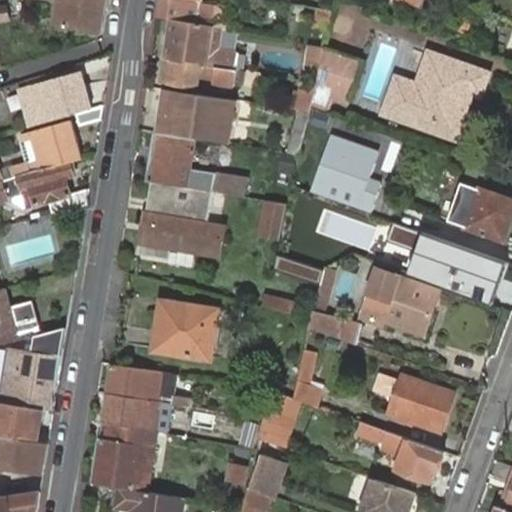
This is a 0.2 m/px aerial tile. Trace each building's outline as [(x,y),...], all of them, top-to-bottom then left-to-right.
[(58,0),(56,16),(61,20),(60,26),(103,31),(108,0),(58,0)] [(178,0),(164,0),(161,18),(173,20),(224,31),(228,31),(231,15),(224,13),(225,9),(178,0)] [(0,8),(0,21),(12,20),(10,6),(0,8)] [(173,20),(168,60),(236,73),(237,65),(218,62),(209,60),(214,36),(222,38),(224,31),(173,20)] [(209,60),(218,62),(222,38),(214,36),(209,60)] [(319,89),(322,73),(326,56),(327,51),(315,49),(306,87),(319,89)] [(365,68),(326,56),(322,73),(319,89),(314,111),(330,117),(335,100),(352,105),(365,68)] [(488,77),(430,57),(419,90),(398,83),(386,118),(457,141),(473,95),(482,98),(488,77)] [(236,73),(168,60),(164,85),(200,92),(201,82),(216,85),(215,89),(237,92),(237,90),(244,91),(246,75),(236,73)] [(81,72),(21,89),(32,127),(37,125),(45,124),(82,112),(92,110),(82,73),(81,72)] [(310,100),(316,101),(318,92),(319,89),(306,87),(304,98),(310,100)] [(156,133),(161,136),(212,144),(217,101),(162,91),(156,133)] [(312,119),(313,115),(316,101),(310,100),(306,118),(312,119)] [(102,118),(105,106),(92,110),(82,112),(84,123),(102,118)] [(308,137),(312,119),(306,118),(301,117),(290,161),(300,164),(308,137)] [(70,161),(83,158),(74,123),(25,135),(32,163),(11,169),(14,177),(70,161)] [(153,181),(214,191),(248,197),(251,180),(194,171),(197,154),(209,156),(212,144),(161,136),(153,181)] [(333,137),(315,192),(335,199),(375,212),(384,184),(372,180),(381,152),(333,137)] [(53,215),(88,206),(91,190),(71,195),(66,178),(74,177),(70,161),(14,177),(4,181),(0,181),(0,204),(26,197),(29,207),(50,201),(53,215)] [(214,191),(153,181),(142,245),(224,260),(230,225),(209,221),(214,191)] [(511,218),(507,217),(511,200),(511,199),(465,184),(453,221),(507,239),(511,225),(511,218)] [(290,204),(267,199),(259,236),(282,241),(290,204)] [(492,303),(507,261),(394,220),(386,242),(418,253),(410,274),(492,303)] [(324,287),(327,268),(313,266),(311,285),(324,287)] [(338,270),(327,268),(324,287),(313,324),(312,329),(361,346),(367,324),(327,314),(338,270)] [(381,302),(376,322),(427,339),(443,292),(380,273),(372,300),(381,302)] [(263,292),(259,305),(291,314),(294,301),(263,292)] [(214,359),(221,308),(163,299),(155,350),(214,359)] [(11,347),(4,346),(0,365),(0,400),(3,401),(11,347)] [(56,410),(65,355),(11,347),(3,401),(56,410)] [(317,352),(307,350),(299,379),(309,382),(317,352)] [(110,395),(176,406),(177,397),(162,395),(165,374),(115,365),(110,395)] [(401,389),(405,376),(390,371),(385,384),(401,389)] [(381,396),(396,402),(392,415),(444,433),(458,393),(405,376),(401,389),(385,384),(381,396)] [(288,449),(303,401),(295,398),(271,390),(263,420),(259,439),(288,449)] [(175,412),(176,406),(110,395),(105,425),(160,434),(161,429),(157,428),(160,410),(175,412)] [(246,397),(244,412),(263,415),(265,401),(246,397)] [(56,410),(3,401),(0,401),(0,433),(13,436),(20,437),(51,441),(56,410)] [(441,474),(448,452),(368,424),(364,436),(387,445),(385,450),(407,458),(402,472),(435,483),(437,473),(441,474)] [(105,425),(96,483),(129,488),(151,492),(151,485),(138,484),(143,456),(156,458),(160,434),(105,425)] [(0,461),(47,468),(51,441),(20,437),(13,436),(0,433),(0,461)] [(272,496),(278,498),(290,463),(261,454),(250,488),(272,496)] [(138,484),(151,485),(156,458),(143,456),(138,484)] [(244,484),(247,464),(227,462),(224,482),(244,484)] [(360,500),(367,478),(356,475),(350,496),(360,500)] [(412,511),(420,495),(378,481),(367,511),(412,511)] [(511,482),(503,509),(510,511),(511,506),(511,482)] [(182,511),(185,498),(151,492),(129,488),(125,508),(140,510),(139,511),(182,511)] [(266,511),(272,496),(250,488),(248,488),(243,507),(242,511),(266,511)] [(0,511),(39,511),(43,492),(0,499),(0,511)]
